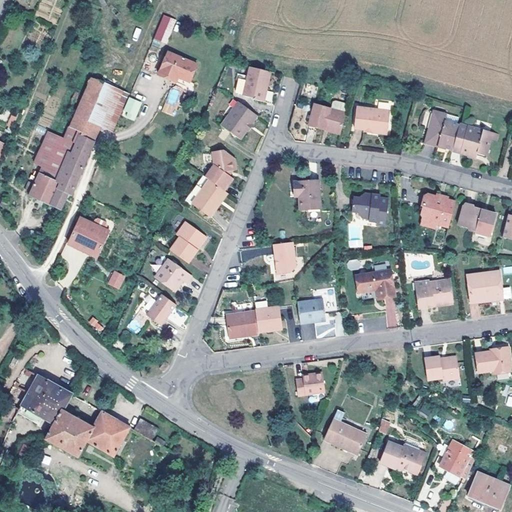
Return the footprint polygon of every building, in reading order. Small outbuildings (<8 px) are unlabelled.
[(167,44),(176,19),(163,14),(153,38),(167,44)] [(137,40),(141,30),(136,27),(132,37),(137,40)] [(183,78),(190,61),(161,50),(152,72),(163,77),(165,71),(183,78)] [(258,98),(264,68),(244,63),(237,92),(247,94),(247,96),(258,98)] [(181,83),(183,78),(165,71),(163,77),(181,83)] [(82,142),(91,147),(96,134),(100,125),(116,87),(92,76),(69,129),(85,137),(82,142)] [(128,92),(116,87),(100,125),(112,131),(128,92)] [(161,111),(172,116),(182,93),(171,88),(161,111)] [(135,99),(127,96),(122,117),(137,120),(143,97),(136,95),(135,99)] [(244,121),(251,112),(233,99),(229,106),(226,106),(222,111),(224,113),(221,117),(219,116),(214,123),(234,136),(240,127),(244,121)] [(329,126),(345,130),(350,111),(318,103),(312,124),(328,128),(329,126)] [(379,131),(391,133),(394,110),(362,106),(359,128),(368,130),(368,131),(378,132),(379,131)] [(425,142),(453,150),(460,124),(445,120),(447,113),(437,110),(432,129),(429,128),(425,142)] [(460,124),(453,150),(469,155),(470,152),(477,154),(478,152),(485,154),(487,154),(491,139),(493,133),(460,123),(460,124)] [(35,163),(43,167),(45,163),(54,167),(60,157),(66,160),(72,147),(78,150),(82,142),(85,137),(69,129),(65,137),(49,131),(35,163)] [(71,195),(91,147),(82,142),(78,150),(72,147),(66,160),(57,179),(62,181),(51,204),(61,208),(68,194),(71,195)] [(209,161),(201,173),(205,176),(220,187),(228,174),(223,171),(227,166),(231,165),(230,154),(218,147),(208,148),(209,161)] [(45,163),(43,167),(42,169),(31,194),(51,204),(62,181),(57,179),(66,160),(60,157),(54,167),(45,163)] [(205,176),(201,173),(198,172),(182,196),(188,200),(205,176)] [(213,198),(221,188),(220,187),(205,176),(188,200),(206,213),(215,200),(213,198)] [(324,208),(321,180),(296,182),(297,191),(303,191),(303,196),(304,209),(324,208)] [(215,200),(223,189),(221,188),(213,198),(215,200)] [(372,197),(372,194),(364,193),(359,198),(353,198),(351,211),(358,212),(364,217),(369,218),(369,221),(377,222),(377,224),(387,225),(389,199),(379,198),(372,197)] [(436,223),(449,227),(456,201),(447,199),(436,196),(426,193),(424,195),(422,205),(424,205),(421,213),(424,217),(430,218),(432,222),(436,223)] [(483,208),(483,207),(467,202),(464,205),(458,227),(468,230),(470,234),(490,240),(497,213),(488,210),(483,208)] [(511,214),(509,214),(503,237),(511,239),(511,214)] [(436,223),(432,222),(430,218),(424,217),(422,225),(435,228),(436,223)] [(98,255),(109,231),(81,218),(69,243),(98,255)] [(176,234),(167,247),(186,260),(195,246),(191,244),(200,230),(182,218),(173,232),(176,234)] [(363,247),(362,229),(348,230),(349,247),(363,247)] [(204,233),(200,230),(191,244),(195,246),(204,233)] [(299,266),(296,242),(276,244),(280,274),(293,272),(299,266)] [(182,278),(187,272),(163,256),(151,274),(172,288),(176,281),(174,279),(177,276),(182,278)] [(361,268),(359,259),(347,261),(348,270),(361,268)] [(114,270),(107,284),(119,290),(126,276),(114,270)] [(381,299),(397,296),(392,270),(357,276),(360,293),(379,289),(381,299)] [(511,298),(511,287),(505,288),(503,271),(470,276),(473,304),(487,302),(506,299),(511,298)] [(455,301),(452,281),(432,284),(432,282),(419,284),(423,309),(435,307),(434,303),(455,301)] [(159,322),(174,300),(159,289),(144,311),(159,322)] [(325,299),(299,303),(301,324),(316,322),(316,320),(321,320),(321,322),(328,321),(325,299)] [(280,305),(257,309),(257,310),(260,331),(284,329),(280,305)] [(244,336),(260,334),(260,331),(257,310),(227,314),(230,335),(243,334),(244,336)] [(128,327),(136,333),(141,326),(133,320),(128,327)] [(314,323),(300,325),(302,340),(316,338),(314,323)] [(499,349),(499,352),(493,352),(479,354),(481,374),(497,372),(497,374),(511,371),(511,353),(511,347),(499,349)] [(462,380),(459,357),(447,359),(448,360),(443,361),(442,358),(427,360),(429,381),(445,379),(445,382),(462,380)] [(311,374),(311,379),(305,379),(297,379),(298,395),(325,394),(324,374),(311,374)] [(23,406),(55,423),(63,408),(64,409),(73,394),(39,375),(23,406)] [(427,416),(433,408),(425,402),(419,410),(427,416)] [(87,441),(95,426),(64,409),(63,408),(55,423),(46,439),(79,457),(88,441),(87,441)] [(360,454),(369,433),(343,422),(347,412),(339,409),(326,440),(360,454)] [(103,411),(95,426),(87,441),(88,441),(115,456),(132,427),(103,411)] [(152,440),(159,428),(141,418),(135,429),(152,440)] [(393,424),(384,420),(382,430),(389,433),(393,424)] [(454,440),(450,447),(456,450),(460,443),(454,440)] [(397,468),(398,465),(404,467),(414,471),(423,451),(407,444),(406,446),(392,441),(383,461),(397,468)] [(456,450),(450,447),(440,466),(447,470),(445,475),(447,480),(455,484),(459,476),(466,465),(474,450),(460,443),(456,450)] [(429,454),(423,451),(414,471),(421,474),(429,454)] [(470,467),(466,465),(459,476),(463,479),(470,467)] [(469,495),(488,503),(498,480),(479,472),(469,495)] [(498,480),(488,503),(500,508),(510,485),(498,480)] [(438,511),(442,511),(447,511),(452,501),(445,498),(438,511)]
